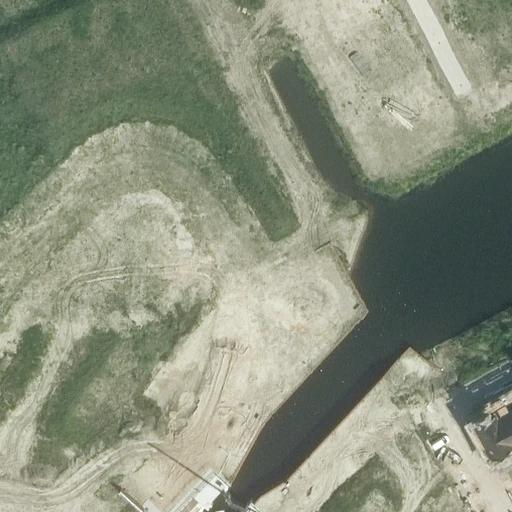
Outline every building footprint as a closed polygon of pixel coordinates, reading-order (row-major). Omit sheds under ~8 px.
[(346,14),(330,23),(342,45),(381,23),(370,2),(362,6),(358,0),(354,0),(342,7),(346,14)] [(506,6),(495,12),(499,19),(510,13),(506,6)] [(495,12),(485,18),(489,25),(499,19),(495,12)] [(381,23),(342,45),(354,67),(369,58),(374,65),(389,57),(385,49),(393,45),(381,23)] [(511,42),(511,40),(494,49),(511,81),(511,80),(511,42)] [(398,81),(370,97),(382,119),(422,97),(410,75),(412,74),(408,66),(394,74),(398,81)] [(422,97),(382,119),(394,141),(422,125),(426,133),(440,125),(436,117),(433,119),(422,97)] [(43,327),(63,309),(49,293),(28,311),(43,327)] [(511,395),(494,406),(496,409),(511,438),(511,395)] [(511,438),(496,409),(475,420),(493,454),(511,443),(511,438)] [(401,424),(376,459),(397,473),(402,466),(417,445),(421,439),(401,424)] [(417,445),(402,466),(435,490),(450,469),(417,445)] [(336,480),(320,497),(336,511),(350,511),(360,501),(336,480)] [(336,511),(320,497),(306,511),(336,511)]
